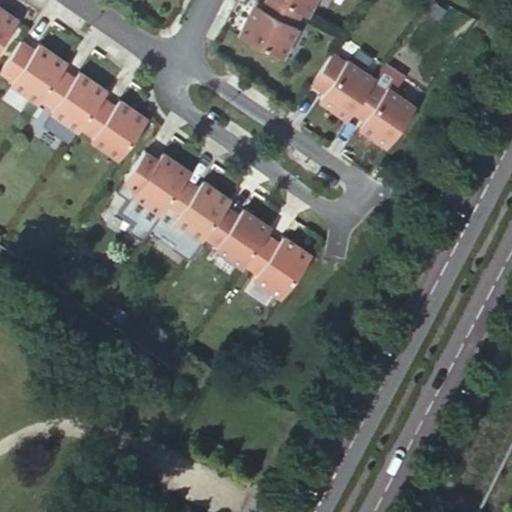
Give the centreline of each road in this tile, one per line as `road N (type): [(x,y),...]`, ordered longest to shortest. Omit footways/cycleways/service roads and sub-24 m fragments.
road 1 (residential): [(171,66),(178,103),(322,210),(356,210),(358,185),(208,80)]
road 2 (secondary): [(511,137),(315,511)]
road 3 (secondary): [(373,511),(511,247)]
